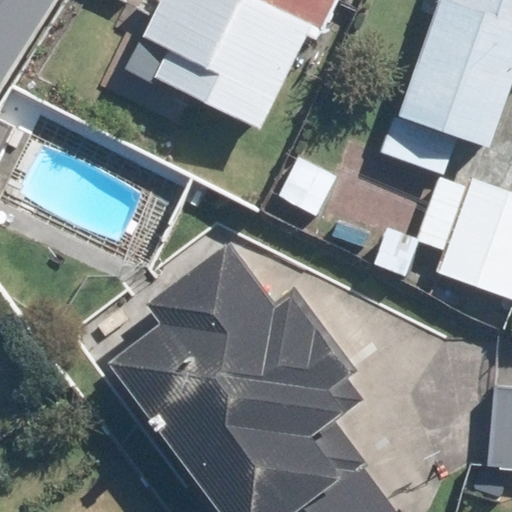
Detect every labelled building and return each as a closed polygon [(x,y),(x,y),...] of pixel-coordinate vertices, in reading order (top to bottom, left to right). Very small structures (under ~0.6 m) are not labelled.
[(0,0),(0,77),(10,83),(19,68),(9,62),(48,0),(0,0)] [(159,0),(139,40),(163,50),(149,78),(257,132),(259,127),(290,143),(309,105),(279,89),(304,39),(315,46),(333,9),(315,0),(159,0)] [(315,0),(333,9),(337,0),(315,0)] [(511,0),(429,0),(430,0),(438,3),(397,120),(390,116),(377,152),(439,174),(451,138),(486,151),(511,78),(511,0)] [(295,158),(275,199),(314,219),(334,178),(295,158)] [(386,232),(371,270),(402,282),(417,244),(439,252),(432,270),(511,299),(511,195),(472,180),(468,189),(440,178),(415,243),(386,232)] [(156,303),(171,324),(118,363),(227,511),(412,511),(343,417),(374,394),(300,292),(284,304),(238,242),(156,303)] [(511,393),(497,393),(491,469),(511,470),(511,393)]
